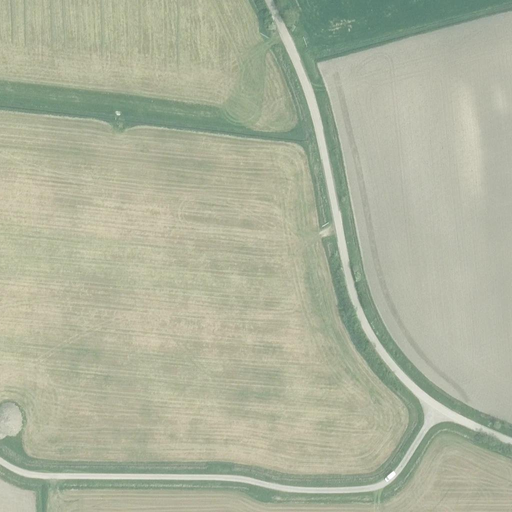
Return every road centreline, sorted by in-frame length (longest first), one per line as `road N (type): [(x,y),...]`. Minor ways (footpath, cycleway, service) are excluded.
road 1 (unclassified): [(0,455),(19,472),(42,475),(378,488),(395,475),(434,410)]
road 2 (unclassified): [(434,410),(365,326),(314,106),(267,0)]
